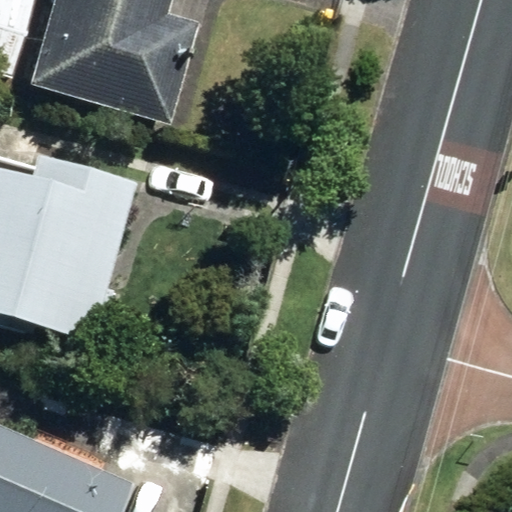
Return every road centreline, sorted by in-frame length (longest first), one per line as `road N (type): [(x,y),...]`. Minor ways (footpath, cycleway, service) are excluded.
road 1 (tertiary): [(383,338),(479,0)]
road 2 (tertiary): [(335,511),(383,338)]
road 3 (residential): [(383,338),(511,378)]
